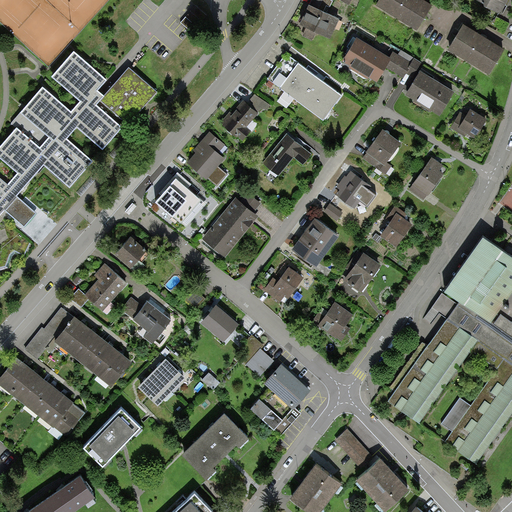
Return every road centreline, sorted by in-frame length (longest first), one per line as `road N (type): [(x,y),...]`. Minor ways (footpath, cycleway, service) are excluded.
road 1 (tertiary): [(0,334),(286,0)]
road 2 (residential): [(235,291),(371,114),(384,111),(494,174)]
road 3 (residential): [(345,392),(494,174)]
road 4 (residential): [(345,392),(455,511)]
road 5 (residential): [(235,291),(345,392)]
road 6 (residential): [(258,511),(345,392)]
